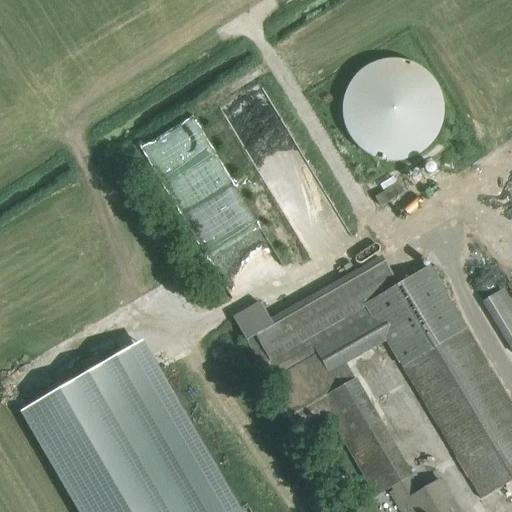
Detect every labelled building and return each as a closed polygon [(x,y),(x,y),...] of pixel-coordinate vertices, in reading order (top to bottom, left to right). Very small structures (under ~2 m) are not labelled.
[(435,83),(431,77),(424,70),(416,65),(405,61),(394,59),(383,60),(372,64),(363,69),(353,77),(346,91),(343,102),(342,114),(344,123),(348,133),(355,145),(363,151),(370,156),(380,159),(389,161),(398,161),(407,159),(415,156),(422,151),(428,146),(434,139),(439,131),(442,121),(443,109),(441,95),(435,83)] [(265,94),(226,109),(235,132),(274,117),(265,94)] [(191,101),(138,127),(150,151),(164,144),(165,147),(171,145),(165,134),(199,118),(191,101)] [(383,206),(408,192),(402,181),(377,196),(383,206)] [(494,232),(511,222),(511,187),(479,207),(494,232)] [(330,416),(377,496),(393,486),(411,476),(345,364),(385,340),(401,368),(402,367),(481,499),(511,480),(511,402),(430,265),(397,285),(380,256),(270,320),(245,335),(302,432),(330,416)] [(482,301),(511,349),(511,305),(502,289),(482,301)] [(259,301),(232,317),(244,336),(245,335),(270,320),(259,301)] [(123,353),(24,410),(82,511),(237,511),(145,353),(139,343),(123,353)] [(391,492),(403,511),(459,511),(440,479),(419,491),(411,476),(393,486),(395,490),(391,492)]
